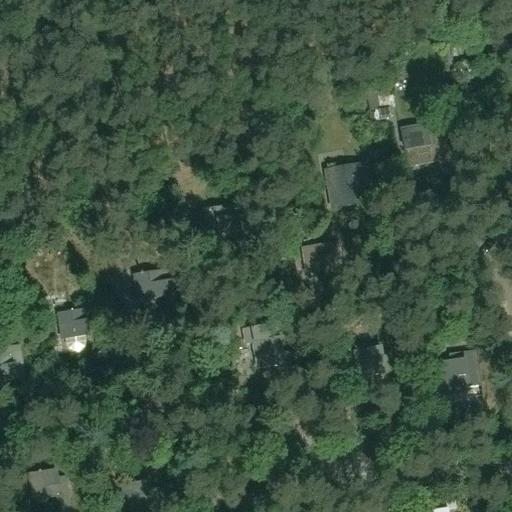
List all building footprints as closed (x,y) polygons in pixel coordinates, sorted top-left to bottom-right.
[(402,104),(386,105),(388,124),(404,122),(402,104)] [(405,151),(408,168),(448,161),(443,132),(426,135),(424,126),(400,130),(403,151),(405,151)] [(182,150),(171,154),(176,172),(199,165),(195,152),(184,155),(182,150)] [(359,163),(324,169),(331,209),(365,203),(359,163)] [(205,238),(240,232),(245,231),(242,215),(238,216),(236,205),(201,211),(205,238)] [(336,243),(302,249),(306,275),(341,270),(336,243)] [(168,271),(133,276),(137,302),(172,297),(168,271)] [(85,342),(84,337),(96,336),(92,309),(57,314),(61,341),(64,340),(65,345),(69,349),(73,351),(79,351),(83,348),(85,342)] [(287,337),(252,343),(257,370),(292,363),(287,337)] [(393,372),(388,346),(353,352),(358,379),(393,372)] [(19,353),(0,355),(0,382),(23,379),(19,353)] [(451,390),(482,386),(478,353),(449,356),(450,363),(436,364),(441,402),(452,401),(451,390)] [(69,506),(67,497),(64,470),(29,475),(32,501),(55,498),(56,508),(69,506)] [(121,486),(124,511),(127,511),(160,508),(156,481),(121,486)] [(328,499),(335,495),(332,488),(324,493),(328,499)] [(446,511),(445,502),(418,506),(419,511),(446,511)]
